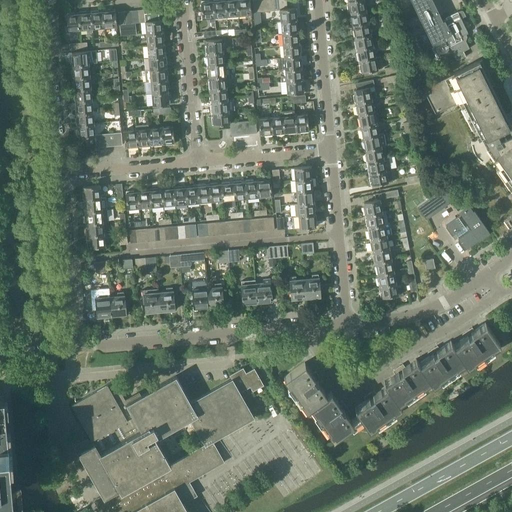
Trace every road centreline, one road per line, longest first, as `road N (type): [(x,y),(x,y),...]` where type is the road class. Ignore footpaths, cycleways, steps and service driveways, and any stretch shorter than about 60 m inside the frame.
road 1 (residential): [(78,347),(346,322)]
road 2 (residential): [(71,257),(338,233)]
road 3 (residential): [(346,322),(430,309),(511,258)]
road 4 (residential): [(62,169),(44,0)]
road 5 (residential): [(196,159),(180,0)]
road 6 (secondary): [(511,437),(380,511)]
road 7 (residential): [(331,147),(317,0)]
road 8 (residential): [(196,159),(331,147)]
road 9 (residential): [(62,169),(196,159)]
